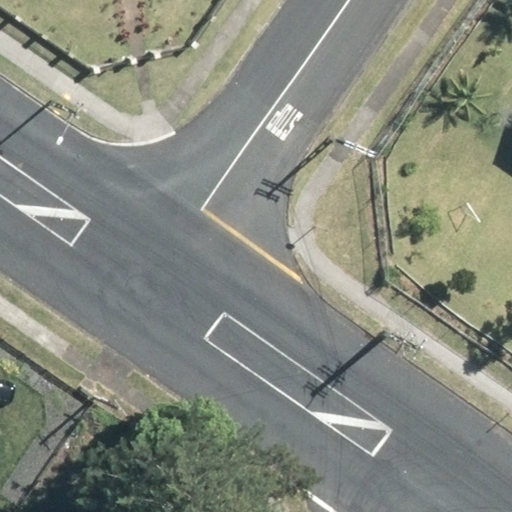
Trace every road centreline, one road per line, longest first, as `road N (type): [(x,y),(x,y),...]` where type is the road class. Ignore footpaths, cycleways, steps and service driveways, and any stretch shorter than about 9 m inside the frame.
road 1 (secondary): [(161,269),(457,479)]
road 2 (residential): [(349,0),(161,269)]
road 3 (secondary): [(0,157),(161,269)]
